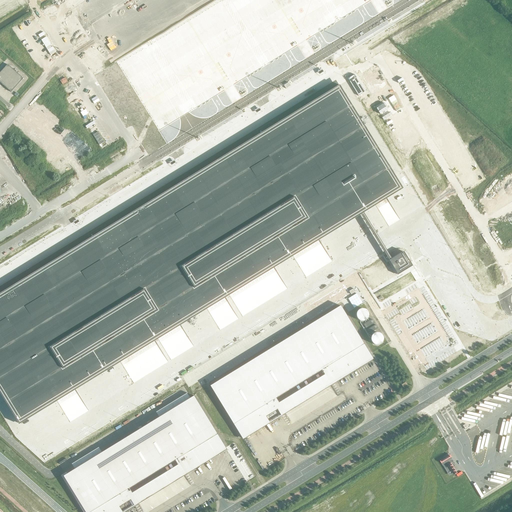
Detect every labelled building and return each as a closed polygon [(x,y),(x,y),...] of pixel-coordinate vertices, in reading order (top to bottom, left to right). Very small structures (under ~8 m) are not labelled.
[(0,82),(11,92),(23,78),(7,64),(0,72),(0,82)] [(348,78),(358,96),(359,96),(358,95),(364,91),(365,92),(354,74),(354,75),(349,79),(348,78)] [(90,239),(0,293),(0,393),(18,424),(57,400),(75,389),(120,361),(155,340),(158,338),(181,324),(207,308),(225,297),(229,295),(274,267),(293,256),(319,240),(360,214),(381,248),(397,275),(412,266),(403,252),(392,259),(384,247),(363,213),(376,205),(387,198),(403,189),(339,85),(271,127),(269,123),(256,131),(258,135),(170,189),(102,230),(100,227),(87,235),(90,239)] [(380,277),(385,285),(390,282),(385,274),(380,277)] [(348,298),(354,308),(362,302),(356,293),(348,298)] [(340,306),(210,386),(242,438),(243,440),(285,414),(331,385),(337,382),(374,360),(340,306)] [(356,315),(357,318),(358,320),(360,321),(363,321),(365,320),(367,319),(368,317),(368,314),(368,312),(366,310),(364,309),(362,309),(359,309),(357,311),(356,313),(356,315)] [(372,319),(363,324),(366,328),(367,330),(369,334),(378,328),(375,325),(374,323),(372,319)] [(371,339),(372,342),(373,344),(375,345),(378,345),(380,344),(382,343),(383,341),(383,338),(382,336),(381,334),(379,333),(376,333),(374,333),(372,335),(371,337),(371,339)] [(194,396),(63,476),(68,483),(85,511),(120,511),(137,502),(183,474),(221,450),(226,448),(194,396)] [(447,456),(445,457),(451,467),(453,466),(447,456)]
